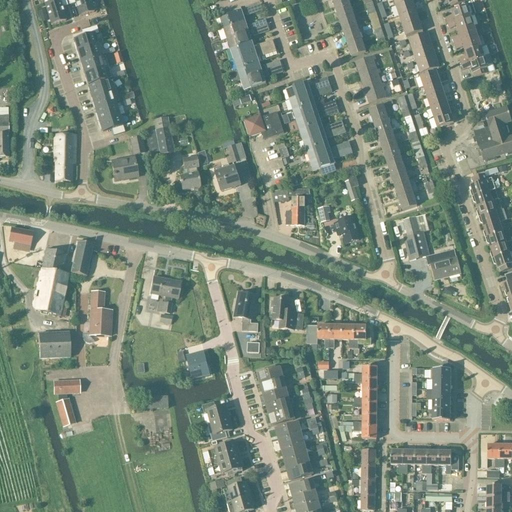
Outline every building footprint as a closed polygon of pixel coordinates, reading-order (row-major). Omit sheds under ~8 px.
[(44,4),(51,26),(65,22),(61,8),(67,6),(65,0),(57,0),(57,1),(44,4)] [(75,4),(79,18),(94,13),(89,0),(67,0),(69,5),(75,4)] [(416,12),(412,1),(395,7),(399,17),(416,12)] [(339,20),(353,16),(349,3),(335,8),(339,20)] [(453,17),(446,19),(448,25),(470,17),(476,15),(472,5),(467,7),(451,12),(453,17)] [(220,19),(224,30),(245,22),(243,17),(246,15),(247,16),(262,11),(260,6),(220,19)] [(45,10),(38,12),(41,23),(48,21),(45,10)] [(399,17),(402,27),(419,22),(416,12),(399,17)] [(343,33),(357,28),(353,16),(339,20),(343,33)] [(458,33),(474,27),(470,17),(448,25),(449,30),(457,28),(458,33)] [(247,28),(245,22),(224,30),(227,40),(267,26),(266,21),(250,26),(250,27),(247,28)] [(419,22),(402,27),(406,38),(422,32),(419,22)] [(269,32),(267,26),(227,40),(230,50),(252,43),(250,37),(253,36),(254,37),(269,32)] [(96,27),(81,32),(83,38),(74,41),(76,46),(74,46),(76,52),(97,46),(93,35),(98,34),(96,27)] [(477,38),(474,27),(458,33),(460,38),(453,40),(455,45),(477,38)] [(347,45),(361,41),(357,28),(343,33),(347,45)] [(408,40),(412,52),(431,45),(427,34),(408,40)] [(465,53),(481,48),(477,38),(455,45),(456,50),(463,48),(465,53)] [(254,49),(252,43),(230,50),(234,60),(274,47),(272,41),(257,46),(257,47),(254,49)] [(366,53),(361,41),(347,45),(352,58),(366,53)] [(416,63),(435,57),(431,45),(412,52),(416,63)] [(97,46),(76,52),(77,57),(79,57),(81,63),(105,56),(103,52),(99,53),(97,46)] [(276,52),(274,47),(234,60),(237,70),(259,63),(257,57),(260,57),(261,57),(276,52)] [(484,58),(481,48),(465,53),(467,58),(460,61),(462,66),(484,58)] [(105,57),(81,64),(84,75),(108,68),(105,57)] [(355,63),(360,77),(377,71),(373,61),(376,60),(375,57),(355,63)] [(435,57),(416,63),(420,75),(439,68),(435,57)] [(484,58),(462,66),(463,71),(470,68),(472,74),(474,78),(489,73),(488,68),(484,58)] [(260,69),(259,63),(237,70),(241,81),(281,67),(279,62),(264,67),(264,68),(260,69)] [(281,67),(241,81),(244,91),(265,84),(263,78),(267,77),(268,78),(283,73),(281,67)] [(84,75),(88,86),(112,79),(108,68),(84,75)] [(364,91),(381,85),(378,75),(380,74),(379,71),(377,71),(360,77),(364,91)] [(420,78),(423,88),(440,83),(436,72),(420,78)] [(307,83),(286,90),(290,101),(330,87),(328,82),(327,78),(326,78),(319,81),(320,84),(313,87),(313,88),(309,89),(307,83)] [(112,81),(88,88),(95,110),(119,102),(112,81)] [(443,93),(440,83),(423,88),(427,98),(443,93)] [(381,85),(364,91),(369,105),(386,99),(382,89),(385,88),(384,84),(381,85)] [(332,93),(330,87),(290,101),(293,111),(314,104),(312,98),(316,96),(316,98),(332,93)] [(446,103),(443,93),(427,98),(430,108),(446,103)] [(249,96),(239,100),(241,106),(252,102),(250,96),(249,96)] [(403,98),(397,100),(400,110),(407,108),(403,98)] [(119,102),(95,110),(97,117),(96,117),(97,123),(118,116),(116,109),(121,107),(119,102)] [(316,109),(314,104),(293,111),(296,121),(337,108),(335,102),(319,107),(320,108),(316,109)] [(434,119),(450,113),(446,103),(430,108),(434,119)] [(369,111),(373,124),(388,119),(383,107),(369,111)] [(339,113),(337,108),(296,121),(300,131),(321,124),(319,118),(323,117),(323,118),(339,113)] [(511,136),(508,138),(507,134),(509,134),(507,128),(505,128),(504,125),(511,122),(507,108),(485,115),(489,129),(474,133),(475,138),(473,139),(474,144),(477,143),(479,148),(480,148),(481,151),(478,152),(479,158),(482,157),(484,161),(487,160),(488,163),(494,161),(494,158),(507,154),(508,156),(511,155),(511,136)] [(264,140),(283,134),(277,113),(261,118),(261,116),(243,121),(249,138),(262,134),(264,140)] [(450,113),(434,119),(437,129),(453,124),(450,113)] [(0,115),(0,134),(8,135),(8,115),(0,115)] [(118,116),(97,123),(99,128),(101,128),(102,133),(112,130),(114,136),(124,133),(122,126),(121,127),(118,116)] [(167,119),(153,122),(155,131),(169,128),(167,119)] [(373,124),(377,137),(392,132),(388,119),(373,124)] [(323,130),(321,124),(300,131),(303,141),(343,128),(342,123),(326,128),(326,129),(323,130)] [(155,131),(145,133),(150,158),(156,157),(155,153),(159,152),(160,155),(174,152),(169,128),(155,131)] [(345,134),(343,128),(303,141),(307,152),(328,145),(326,139),(329,138),(330,139),(345,134)] [(396,144),(392,132),(377,137),(382,149),(396,144)] [(428,135),(422,137),(425,147),(426,147),(428,147),(431,145),(428,135)] [(0,158),(8,158),(8,136),(0,136),(0,158)] [(75,136),(54,136),(53,163),(55,163),(55,182),(71,182),(71,165),(75,165),(75,136)] [(133,156),(144,154),(141,138),(130,141),(133,156)] [(310,162),(350,148),(348,143),(333,148),(333,149),(330,150),(328,145),(307,152),(310,162)] [(241,144),(227,148),(232,165),(247,160),(241,144)] [(400,157),(396,144),(382,149),(386,162),(400,157)] [(350,148),(310,162),(313,172),(319,170),(334,166),(335,165),(333,159),(336,158),(337,159),(352,154),(350,148)] [(200,154),(197,154),(201,166),(207,164),(204,152),(200,154)] [(404,169),(400,157),(386,162),(390,174),(404,169)] [(182,191),(199,188),(197,174),(196,174),(195,169),(198,169),(196,158),(182,161),(184,171),(186,171),(187,176),(179,177),(182,191)] [(129,179),(137,178),(133,159),(111,163),(115,181),(128,179),(129,179)] [(222,171),(215,174),(221,193),(240,187),(234,168),(229,169),(228,166),(221,168),(222,171)] [(505,167),(497,169),(498,174),(498,175),(507,173),(505,167)] [(408,182),(404,169),(390,174),(394,187),(408,182)] [(472,198),(495,191),(492,180),(487,182),(485,175),(472,179),(474,186),(470,187),(473,194),(472,196),(471,196),(472,198)] [(354,189),(359,187),(356,178),(349,181),(349,183),(352,190),(354,189)] [(413,194),(408,182),(394,187),(398,199),(413,194)] [(349,183),(346,184),(352,202),(358,200),(354,189),(352,190),(349,183)] [(287,191),(272,193),(274,204),(289,201),(287,191)] [(495,191),(472,198),(473,200),(475,201),(477,208),(499,201),(495,191)] [(413,194),(398,199),(403,212),(417,207),(413,194)] [(286,213),(286,226),(304,227),(304,199),(292,199),(292,212),(286,213)] [(479,219),(502,211),(502,210),(500,204),(501,202),(500,201),(477,208),(479,215),(479,217),(478,217),(479,219)] [(319,210),(321,224),(328,222),(326,215),(330,214),(328,208),(319,210)] [(502,211),(479,219),(479,220),(480,220),(482,221),(484,228),(499,223),(507,220),(503,210),(502,210),(502,211)] [(425,216),(403,222),(407,235),(403,236),(409,262),(426,258),(429,257),(424,234),(429,232),(425,216)] [(339,222),(340,223),(335,225),(339,237),(343,235),(346,245),(359,241),(352,218),(339,222)] [(499,223),(484,228),(486,235),(485,237),(485,239),(503,233),(499,223)] [(9,242),(30,246),(33,233),(11,229),(9,242)] [(511,238),(510,231),(485,239),(486,241),(487,241),(488,242),(491,249),(511,241),(511,238)] [(511,241),(491,249),(493,256),(492,258),(492,260),(510,254),(511,253),(511,241)] [(75,251),(91,255),(93,246),(77,243),(75,251)] [(45,250),(41,270),(61,274),(66,255),(45,250)] [(86,277),(91,255),(75,251),(70,274),(86,277)] [(429,257),(426,258),(428,267),(432,266),(435,282),(460,275),(454,251),(429,257)] [(511,261),(510,254),(492,260),(493,261),(495,263),(497,270),(498,269),(499,272),(502,274),(511,270),(511,261)] [(41,270),(33,308),(35,312),(59,317),(68,275),(62,274),(61,274),(41,270)] [(508,298),(511,296),(511,273),(505,276),(507,281),(509,282),(509,284),(503,286),(505,293),(506,292),(508,298)] [(150,295),(166,298),(165,304),(163,304),(161,313),(169,315),(171,305),(169,305),(170,299),(177,300),(180,283),(153,278),(150,295)] [(92,344),(93,343),(89,338),(89,336),(110,337),(111,312),(103,311),(103,294),(91,293),(89,335),(83,335),(83,338),(83,339),(83,341),(84,342),(86,343),(87,344),(89,344),(92,344)] [(251,325),(251,321),(253,321),(255,311),(252,311),(255,297),(239,294),(238,302),(236,302),(235,310),(236,310),(235,318),(242,319),(242,333),(258,333),(258,325),(251,325)] [(271,302),(271,309),(273,309),(272,321),(280,322),(279,330),(301,332),(302,332),(304,316),(295,315),(295,313),(288,312),(289,301),(274,300),(274,302),(271,302)] [(171,317),(161,316),(160,323),(170,325),(171,317)] [(318,328),(307,328),(306,346),(317,346),(317,340),(325,340),(325,349),(329,349),(330,349),(330,327),(318,326),(318,328)] [(330,327),(330,349),(334,349),(334,341),(342,341),(342,327),(330,327)] [(354,327),(342,327),(342,341),(349,341),(349,350),(353,350),(354,327)] [(354,327),(353,350),(358,350),(358,346),(372,346),(372,329),(366,329),(366,327),(354,327)] [(39,335),(39,336),(40,360),(70,358),(69,333),(39,335)] [(248,344),(247,354),(259,355),(260,344),(248,344)] [(204,352),(186,357),(192,381),(210,376),(204,352)] [(183,353),(177,354),(180,363),(186,362),(183,353)] [(259,374),(262,385),(282,380),(279,369),(275,370),(275,367),(265,370),(265,373),(259,374)] [(354,380),(377,380),(377,368),(363,368),(363,376),(354,376),(354,380)] [(431,370),(430,381),(433,381),(433,380),(451,381),(451,370),(431,370)] [(338,372),(324,372),(324,380),(338,380),(338,372)] [(262,385),(264,396),(285,390),(282,380),(262,385)] [(363,392),(377,392),(377,380),(354,380),(354,385),(363,385),(363,392)] [(433,381),(433,391),(451,391),(451,381),(433,380),(433,381)] [(73,382),(54,383),(54,396),(57,395),(58,404),(66,401),(66,395),(73,395),(73,382)] [(264,396),(267,406),(288,401),(285,390),(264,396)] [(433,391),(433,401),(450,401),(451,391),(433,391)] [(377,404),(377,392),(363,392),(363,400),(354,400),(354,404),(377,404)] [(58,404),(56,404),(63,428),(75,424),(68,400),(66,401),(58,404)] [(270,417),(290,411),(288,401),(267,406),(270,417)] [(433,401),(432,411),(450,412),(450,401),(433,401)] [(214,403),(202,407),(204,414),(208,413),(211,424),(230,419),(228,412),(227,412),(225,407),(216,410),(214,403)] [(362,409),(362,416),(376,416),(377,404),(354,404),(354,409),(362,409)] [(270,417),(273,427),(293,422),(290,411),(270,417)] [(432,411),(432,422),(450,422),(450,412),(432,411)] [(376,416),(362,416),(362,424),(354,424),(354,427),(376,427),(376,416)] [(230,419),(211,424),(215,436),(232,431),(230,426),(232,425),(230,419)] [(297,424),(277,429),(280,440),(300,435),(297,424)] [(376,427),(354,427),(354,432),(362,432),(362,440),(376,441),(376,427)] [(280,440),(283,451),(303,445),(300,435),(280,440)] [(198,440),(200,447),(211,444),(208,437),(198,440)] [(242,469),(235,444),(234,442),(226,444),(226,442),(219,444),(220,448),(208,452),(215,477),(227,474),(228,478),(235,476),(234,474),(243,472),(242,469)] [(303,445),(283,451),(285,461),(306,455),(303,445)] [(499,469),(500,446),(487,446),(487,460),(495,460),(495,469),(499,469)] [(511,460),(511,446),(500,446),(499,469),(504,469),(504,460),(511,460)] [(362,466),(375,467),(375,451),(362,451),(362,466)] [(402,475),(403,452),(391,452),(390,466),(398,466),(398,474),(402,475)] [(415,466),(415,452),(403,452),(402,475),(407,475),(407,466),(415,466)] [(427,452),(415,452),(415,466),(422,466),(422,475),(426,475),(427,452)] [(438,467),(439,452),(427,452),(426,475),(431,475),(431,466),(438,467)] [(439,452),(438,467),(446,467),(446,475),(451,475),(451,453),(439,452)] [(285,461),(288,471),(309,466),(306,455),(285,461)] [(309,466),(288,471),(291,482),(312,477),(309,466)] [(375,467),(362,466),(361,481),(375,482),(375,467)] [(228,489),(223,491),(227,504),(251,497),(249,490),(248,490),(246,484),(243,485),(241,479),(226,483),(228,489)] [(294,498),(314,492),(311,481),(291,487),(294,498)] [(375,482),(361,481),(361,496),(375,497),(375,482)] [(487,486),(487,498),(510,498),(510,494),(501,494),(501,486),(487,486)] [(317,502),(314,492),(294,498),(297,508),(317,502)] [(374,511),(375,497),(361,496),(361,511),(374,511)] [(251,497),(227,504),(229,511),(248,511),(253,511),(252,505),(253,504),(251,497)] [(510,503),(510,498),(487,498),(487,510),(501,510),(501,503),(510,503)] [(319,511),(317,502),(297,508),(297,511),(319,511)]
